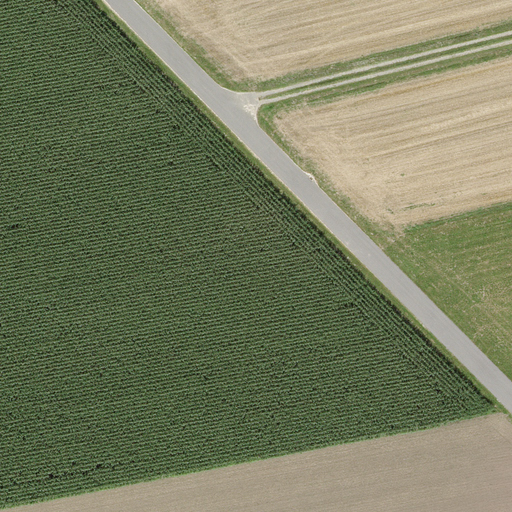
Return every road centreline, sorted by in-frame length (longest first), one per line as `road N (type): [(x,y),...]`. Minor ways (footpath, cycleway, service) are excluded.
road 1 (unclassified): [(511,391),(117,0)]
road 2 (track): [(228,110),(511,42)]
